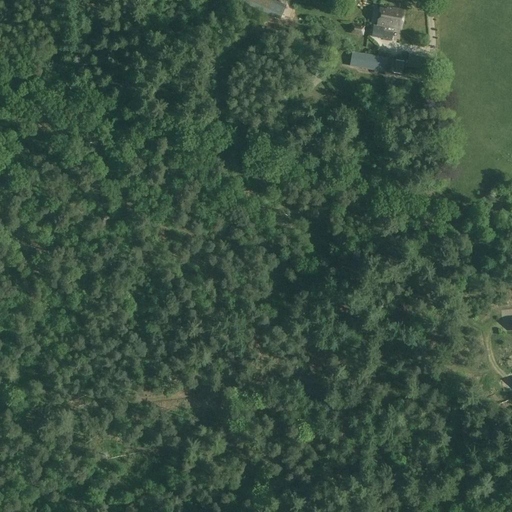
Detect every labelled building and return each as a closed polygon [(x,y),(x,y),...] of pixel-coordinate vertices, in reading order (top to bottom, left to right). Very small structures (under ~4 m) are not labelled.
[(246,0),(268,9),(271,0),(246,0)] [(383,31),(382,38),(392,40),(393,34),(394,28),(401,29),(405,10),(381,6),(377,25),(382,26),(381,31),(383,31)] [(352,23),(350,34),(364,36),(365,26),(352,23)] [(350,66),(385,72),(387,58),(353,52),(350,66)] [(389,58),(386,72),(402,74),(404,61),(389,58)]
